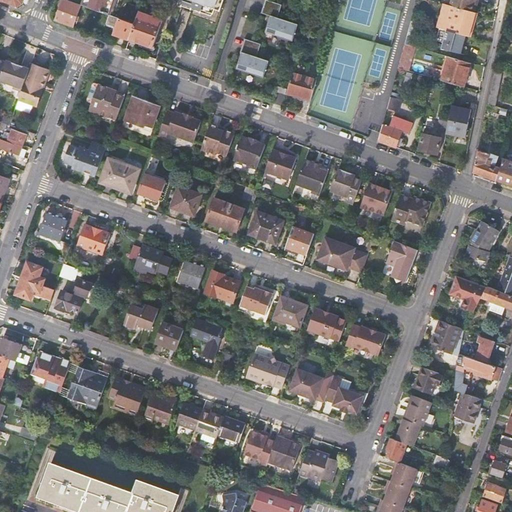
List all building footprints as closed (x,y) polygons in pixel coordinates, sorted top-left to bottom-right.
[(63,0),(56,20),(73,26),(81,6),(63,0)] [(110,15),(115,0),(85,0),(83,5),(110,15)] [(183,0),(182,2),(192,6),(191,9),(201,13),(202,10),(214,14),(215,9),(221,11),(224,0),(183,0)] [(270,16),(265,32),(293,41),(298,24),(278,17),(282,4),(269,0),(265,0),(261,13),(270,16)] [(452,0),(451,6),(472,11),(474,2),(476,2),(476,0),(452,0)] [(444,4),(438,28),(446,30),(465,35),(467,36),(474,12),(472,11),(451,6),(444,4)] [(163,21),(140,12),(135,24),(130,40),(141,44),(153,48),(163,21)] [(119,36),(130,40),(135,24),(111,15),(108,24),(117,27),(114,34),(119,36)] [(412,21),(405,45),(416,48),(420,49),(421,41),(414,39),(417,28),(421,29),(423,24),(412,21)] [(465,35),(446,30),(444,40),(441,49),(464,55),(466,47),(462,46),(465,35)] [(242,53),(237,69),(264,78),(270,60),(257,56),(261,44),(245,38),(240,52),(242,53)] [(405,45),(398,69),(410,72),(416,48),(405,45)] [(434,68),(431,78),(456,84),(464,87),(471,63),(449,57),(445,71),(434,68)] [(6,60),(5,62),(0,76),(0,80),(14,85),(13,88),(21,91),(30,69),(6,60)] [(18,99),(15,107),(30,113),(33,105),(34,105),(43,81),(45,82),(50,71),(31,64),(30,69),(21,91),(18,99)] [(495,70),(493,82),(500,83),(503,71),(495,70)] [(317,80),(293,73),(288,89),(287,93),(311,100),(317,80)] [(43,81),(34,105),(36,106),(45,82),(43,81)] [(493,82),(490,94),(488,104),(496,106),(500,83),(493,82)] [(90,109),(117,119),(126,95),(117,92),(118,90),(116,90),(110,87),(99,83),(90,109)] [(288,89),(279,86),(277,91),(287,94),(287,93),(288,89)] [(393,93),(388,110),(399,113),(402,101),(400,101),(401,96),(393,93)] [(162,105),(155,103),(146,99),(134,95),(125,120),(145,127),(146,125),(153,128),(162,105)] [(452,105),(446,134),(466,138),(471,109),(452,105)] [(168,110),(159,135),(166,138),(168,133),(194,142),(202,121),(193,117),(194,116),(185,113),(184,114),(176,111),(175,113),(168,110)] [(6,123),(9,125),(11,119),(2,116),(0,121),(6,123)] [(384,125),(379,142),(396,148),(396,146),(399,138),(401,131),(410,134),(414,124),(394,116),(390,127),(384,125)] [(219,127),(211,124),(202,149),(214,154),(217,152),(227,156),(235,135),(234,132),(228,130),(219,127)] [(9,138),(9,139),(23,144),(27,134),(9,127),(8,130),(12,131),(11,133),(6,132),(5,134),(0,132),(0,136),(4,138),(9,138)] [(441,138),(422,134),(419,151),(438,154),(441,138)] [(250,138),(242,135),(234,159),(249,165),(249,166),(257,169),(266,144),(259,141),(259,140),(250,137),(250,138)] [(9,139),(5,150),(19,155),(22,146),(23,144),(9,139)] [(96,177),(107,146),(93,141),(90,150),(80,147),(79,149),(70,145),(63,163),(73,166),(72,169),(85,173),(85,170),(91,172),(90,175),(96,177)] [(274,147),(266,171),(289,180),(297,157),(289,154),(281,152),(282,149),(274,147)] [(475,172),(498,180),(502,168),(496,166),(493,164),(494,160),(490,159),(491,154),(479,150),(475,172)] [(499,156),(491,154),(490,159),(494,160),(493,164),(496,166),(499,156)] [(139,169),(109,158),(101,181),(131,192),(139,169)] [(306,159),(297,183),(312,189),(311,192),(320,195),(329,170),(321,167),(322,166),(322,165),(321,164),(314,162),(306,159)] [(498,180),(511,184),(511,163),(505,161),(502,168),(498,180)] [(188,165),(180,163),(178,170),(186,173),(188,165)] [(348,172),(338,169),(330,191),(347,197),(345,201),(353,204),(362,180),(354,177),(355,175),(348,172)] [(166,181),(145,173),(138,192),(159,200),(166,181)] [(0,174),(0,201),(2,202),(10,178),(0,174)] [(224,184),(226,179),(216,175),(214,180),(224,184)] [(369,182),(360,207),(368,210),(368,209),(384,215),(392,191),(376,185),(369,182)] [(171,207),(194,215),(202,194),(179,186),(171,207)] [(254,203),(258,191),(247,186),(243,198),(254,203)] [(400,194),(391,220),(404,224),(405,220),(422,225),(430,202),(413,196),(412,198),(400,194)] [(245,209),(214,198),(206,220),(237,231),(240,224),(241,222),(245,209)] [(257,211),(249,234),(276,244),(284,221),(257,211)] [(68,220),(47,212),(39,233),(60,241),(68,220)] [(476,230),(471,239),(490,246),(499,231),(482,221),(477,230),(476,230)] [(111,233),(85,224),(78,244),(104,254),(111,233)] [(293,227),(286,245),(299,250),(298,252),(307,255),(314,235),(293,227)] [(317,259),(329,263),(336,240),(325,236),(317,259)] [(490,246),(471,239),(470,240),(471,241),(471,246),(470,245),(466,255),(486,261),(489,252),(487,251),(490,246)] [(336,240),(329,263),(347,270),(348,267),(362,272),(368,254),(355,249),(355,247),(336,240)] [(414,263),(419,249),(395,240),(391,250),(390,250),(389,253),(390,253),(387,262),(396,266),(392,275),(396,277),(398,281),(403,279),(406,280),(413,263),(414,263)] [(130,255),(138,258),(142,247),(134,244),(130,255)] [(138,258),(135,265),(157,273),(158,270),(163,254),(164,252),(143,245),(142,247),(138,258)] [(174,258),(163,254),(158,270),(168,274),(174,258)] [(510,256),(497,290),(511,295),(511,294),(511,256),(511,257),(510,256)] [(185,260),(178,281),(199,289),(207,268),(185,260)] [(22,277),(43,285),(45,278),(40,276),(44,267),(28,261),(22,277)] [(64,263),(60,275),(73,280),(77,268),(64,263)] [(218,296),(234,302),(241,282),(227,277),(225,276),(226,275),(214,270),(205,293),(217,297),(218,296)] [(51,299),(55,289),(43,285),(22,277),(16,293),(32,299),(34,292),(35,290),(41,292),(40,294),(51,299)] [(482,297),(486,288),(457,277),(451,294),(465,299),(463,307),(474,311),(482,297)] [(83,297),(84,295),(86,297),(92,282),(80,278),(74,294),(62,290),(56,307),(65,310),(66,308),(78,312),(84,298),(83,297)] [(128,286),(118,283),(116,288),(126,292),(128,286)] [(246,317),(249,308),(266,314),(274,292),(264,288),(263,289),(256,286),(255,288),(248,286),(237,314),(246,317)] [(497,290),(487,286),(486,288),(482,297),(492,301),(488,313),(501,318),(506,306),(511,308),(511,295),(497,290)] [(309,305),(282,295),(272,320),(285,325),(288,322),(301,327),(309,305)] [(233,307),(234,302),(218,296),(217,297),(216,301),(233,307)] [(158,309),(145,304),(143,308),(131,304),(124,324),(137,329),(139,324),(151,329),(158,309)] [(339,316),(316,307),(307,332),(314,335),(313,338),(337,347),(347,320),(339,317),(339,316)] [(224,329),(197,319),(191,335),(208,342),(203,355),(213,359),(224,329)] [(452,354),(462,328),(443,321),(439,332),(436,331),(431,346),(452,354)] [(361,327),(354,324),(346,344),(354,347),(355,346),(379,355),(386,334),(377,331),(370,329),(362,325),(361,327)] [(183,332),(162,325),(156,340),(177,348),(183,332)] [(493,340),(480,336),(477,343),(482,345),(477,360),(486,363),(493,340)] [(0,347),(0,354),(17,360),(23,344),(4,337),(0,347)] [(156,340),(155,343),(176,352),(177,348),(156,340)] [(33,373),(45,378),(53,356),(41,352),(33,373)] [(274,385),(282,388),(290,366),(277,361),(275,358),(271,359),(268,361),(267,358),(255,353),(246,377),(274,387),(274,385)] [(0,375),(3,377),(7,366),(13,368),(17,360),(0,354),(0,375)] [(470,374),(498,382),(503,369),(486,363),(477,360),(458,354),(457,359),(455,379),(454,391),(462,394),(466,395),(468,388),(466,387),(470,374)] [(44,385),(61,391),(71,362),(62,359),(61,362),(54,359),(55,357),(53,356),(45,378),(46,378),(44,385)] [(79,399),(80,399),(89,374),(88,374),(89,371),(79,368),(71,392),(80,396),(79,399)] [(439,374),(423,368),(415,389),(432,395),(435,384),(440,386),(443,376),(439,374)] [(316,399),(324,402),(325,400),(334,376),(325,372),(323,378),(297,369),(290,391),(298,394),(307,397),(316,400),(316,399)] [(89,374),(80,399),(88,402),(86,409),(96,412),(109,376),(99,372),(98,374),(97,377),(89,374)] [(342,379),(334,376),(325,400),(333,403),(332,405),(341,408),(340,410),(348,413),(349,411),(357,414),(364,396),(339,387),(342,379)] [(115,404),(120,405),(128,382),(116,378),(109,397),(116,399),(115,404)] [(351,382),(342,379),(339,387),(348,390),(351,382)] [(128,382),(120,405),(131,409),(132,408),(139,411),(146,389),(128,382)] [(152,396),(164,400),(165,395),(154,391),(152,396)] [(474,424),(482,400),(466,395),(462,394),(459,406),(461,407),(458,418),(474,424)] [(154,417),(157,418),(164,400),(152,396),(144,418),(152,421),(154,417)] [(164,400),(157,418),(169,422),(177,400),(166,396),(164,400)] [(421,426),(423,427),(432,403),(413,396),(409,405),(412,406),(406,420),(421,426)] [(184,402),(176,424),(195,430),(203,409),(184,402)] [(120,405),(119,408),(137,415),(139,411),(132,408),(131,409),(120,405)] [(195,430),(216,438),(218,434),(224,416),(203,409),(195,430)] [(218,434),(239,441),(246,424),(224,416),(218,434)] [(402,442),(413,447),(421,426),(406,420),(404,419),(396,440),(402,442)] [(19,437),(35,442),(38,434),(22,428),(19,437)] [(258,463),(267,466),(267,464),(268,462),(275,441),(267,438),(268,436),(259,433),(252,431),(243,454),(259,460),(258,463)] [(511,437),(505,435),(503,441),(505,442),(502,451),(511,454),(511,437)] [(285,439),(277,436),(275,441),(268,462),(276,465),(292,470),(301,444),(292,441),(287,440),(285,439)] [(396,462),(400,463),(404,452),(399,450),(402,442),(396,440),(391,438),(387,449),(390,450),(389,453),(387,458),(396,462)] [(308,450),(299,474),(307,477),(307,476),(321,481),(322,479),(332,482),(338,464),(328,460),(329,458),(330,455),(322,452),(322,455),(315,452),(308,450)] [(434,463),(446,468),(449,460),(448,460),(437,456),(434,463)] [(136,492),(52,461),(39,497),(81,511),(177,511),(184,495),(140,479),(136,492)] [(493,461),(489,473),(502,477),(507,465),(496,461),(493,461)] [(410,489),(418,470),(400,463),(396,462),(393,469),(396,470),(394,476),(392,482),(410,489)] [(403,508),(410,489),(392,482),(389,481),(386,488),(389,489),(387,495),(384,501),(403,508)] [(489,482),(484,497),(502,502),(506,489),(489,482)] [(300,511),(306,497),(261,483),(250,511),(300,511)] [(237,492),(222,494),(224,505),(221,511),(244,511),(248,501),(238,497),(237,492)] [(401,511),(403,508),(384,501),(382,500),(379,507),(382,508),(380,511),(401,511)] [(478,511),(494,511),(497,505),(483,500),(478,511)]
